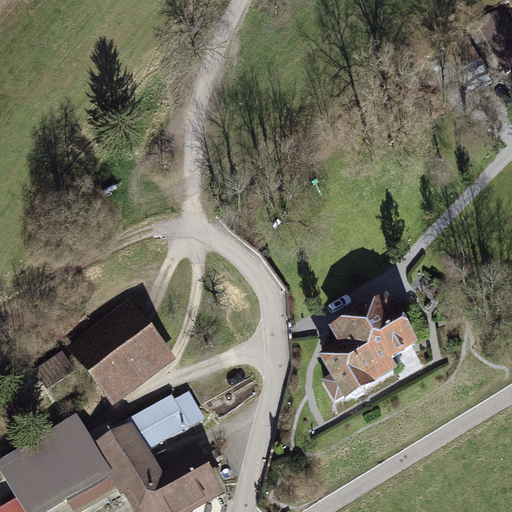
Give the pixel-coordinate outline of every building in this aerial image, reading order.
[(511,28),(506,18),(484,30),(509,75),(511,73),(511,28)] [(491,83),(476,54),(464,60),(479,89),(491,83)] [(132,303),(70,349),(114,407),(176,362),(132,303)] [(345,356),(327,366),(349,404),(395,378),(390,368),(413,355),(388,311),(335,340),(345,356)] [(78,376),(72,359),(43,371),(49,387),(78,376)] [(136,432),(99,453),(116,483),(133,511),(197,511),(226,495),(199,449),(163,470),(154,455),(192,433),(174,402),(133,427),(136,432)] [(0,471),(21,507),(11,511),(67,511),(116,483),(99,453),(79,425),(0,470),(0,471)]
